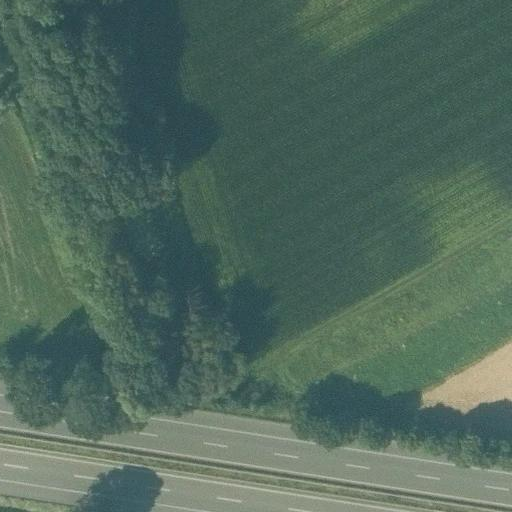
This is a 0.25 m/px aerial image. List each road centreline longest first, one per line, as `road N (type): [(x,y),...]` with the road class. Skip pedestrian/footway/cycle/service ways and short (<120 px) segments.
road 1 (motorway): [(511,483),(0,404)]
road 2 (motorway): [(0,461),(325,511)]
